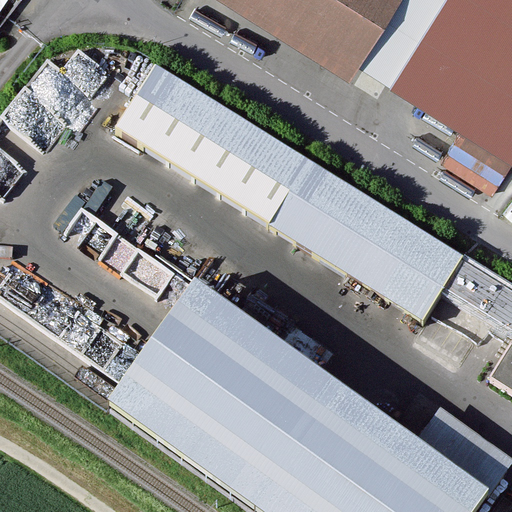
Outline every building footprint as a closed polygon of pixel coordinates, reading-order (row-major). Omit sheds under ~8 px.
[(511,0),(261,0),(511,157),(511,0)] [(44,55),(0,117),(0,194),(5,198),(58,122),(67,129),(109,69),(79,48),(64,69),(44,55)] [(466,265),(160,74),(140,105),(292,200),(273,230),(427,326),(466,265)] [(117,235),(101,256),(122,271),(138,250),(117,235)] [(82,352),(124,383),(193,290),(158,264),(144,283),(165,298),(130,346),(102,326),(82,352)] [(484,511),(489,506),(195,295),(128,389),(300,511),(484,511)] [(511,392),(511,342),(490,379),(511,392)]
